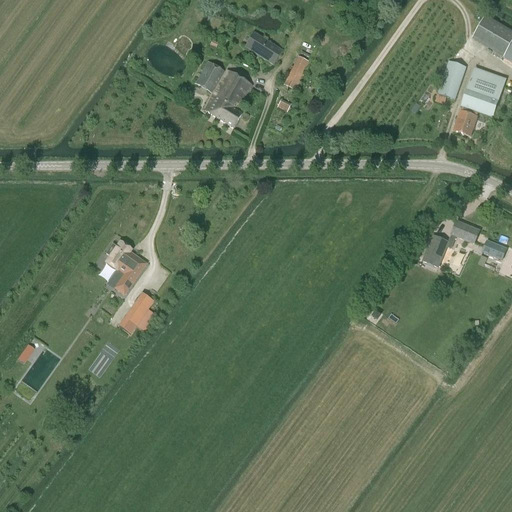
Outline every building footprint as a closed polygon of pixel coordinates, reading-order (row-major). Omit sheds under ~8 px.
[(511,32),(485,17),(472,40),(503,58),(511,43),(511,32)] [(253,34),(244,48),(273,67),(282,52),(253,34)] [(437,96),(454,101),(466,69),(449,62),(437,96)] [(224,72),(207,63),(199,78),(215,88),(224,72)] [(305,72),(293,66),(283,86),(295,92),(305,72)] [(506,80),(475,69),(461,108),(468,110),(467,115),(460,112),(453,132),(471,138),(477,118),(476,118),(478,114),(492,119),(506,80)] [(232,130),(242,115),(238,112),(253,87),(227,72),(204,112),(209,115),(232,130)] [(278,109),(288,112),(290,105),(280,102),(278,109)] [(433,237),(422,263),(438,270),(447,249),(451,251),(456,239),(474,246),(479,233),(456,223),(448,243),(433,237)] [(431,237),(427,236),(420,254),(424,255),(431,237)] [(501,262),(502,262),(506,251),(487,242),(482,254),(495,260),(494,263),(500,265),(501,262)] [(114,290),(124,296),(145,265),(136,259),(134,261),(127,256),(131,251),(120,243),(116,248),(112,245),(105,255),(109,258),(105,264),(116,272),(117,270),(124,275),(114,290)] [(124,319),(136,327),(142,319),(130,311),(124,319)]
